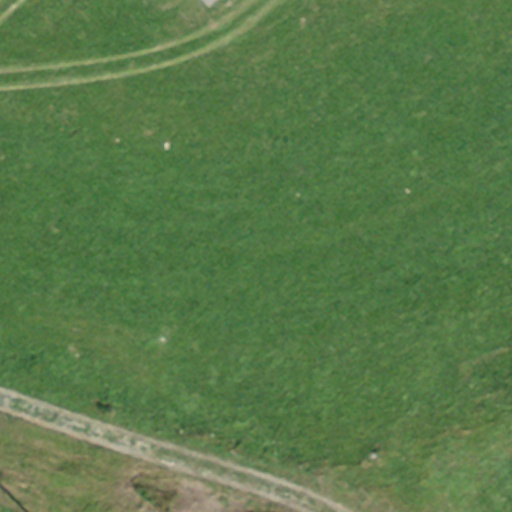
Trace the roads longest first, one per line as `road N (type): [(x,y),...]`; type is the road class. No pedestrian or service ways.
road 1 (track): [(322,511),(271,487),(0,397)]
road 2 (track): [(0,80),(156,58),(208,42),(263,0)]
